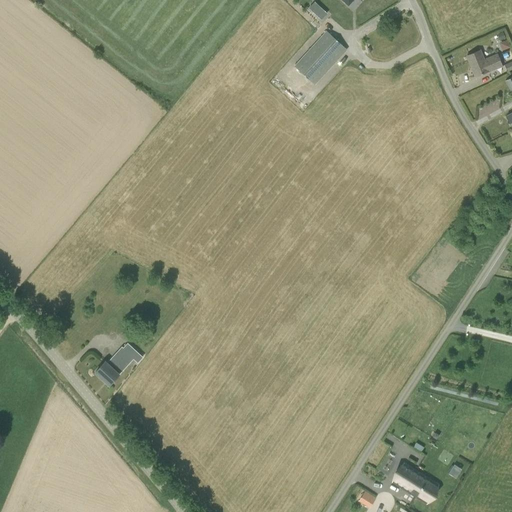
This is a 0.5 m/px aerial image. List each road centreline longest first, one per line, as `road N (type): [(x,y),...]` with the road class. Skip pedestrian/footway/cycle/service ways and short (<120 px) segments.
road 1 (unclassified): [(330,511),(511,224)]
road 2 (tertiary): [(182,511),(0,298)]
road 3 (unclassified): [(511,196),(459,110),(411,0)]
